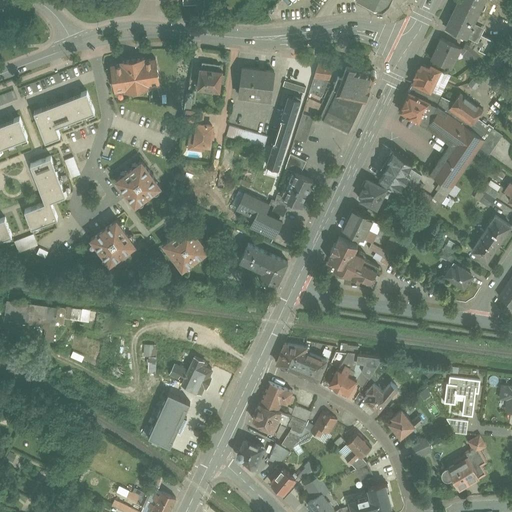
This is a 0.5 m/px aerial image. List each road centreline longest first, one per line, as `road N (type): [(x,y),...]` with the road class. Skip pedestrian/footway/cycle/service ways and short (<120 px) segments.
road 1 (secondary): [(405,47),(355,33),(272,39),(155,29),(91,41)]
road 2 (secondary): [(405,47),(290,293)]
road 3 (residential): [(412,511),(390,446),(373,424),(257,362)]
road 4 (residential): [(474,319),(290,293)]
road 5 (residential): [(91,41),(105,107),(91,193)]
